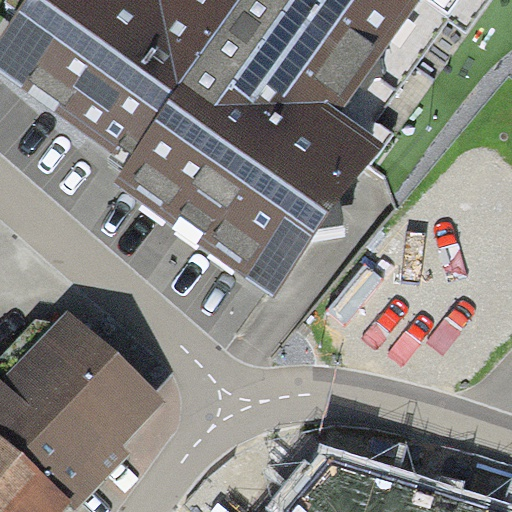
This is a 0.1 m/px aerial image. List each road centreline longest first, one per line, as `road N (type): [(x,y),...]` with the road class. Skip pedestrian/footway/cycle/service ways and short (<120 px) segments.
road 1 (residential): [(0,187),(99,271),(232,404)]
road 2 (residential): [(232,404),(326,393),(511,447)]
road 3 (residential): [(232,404),(150,511)]
